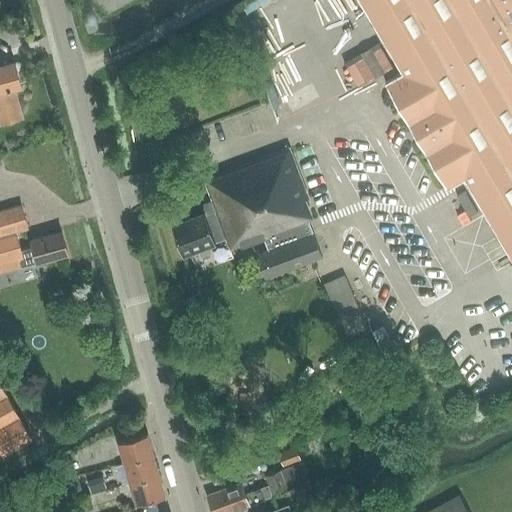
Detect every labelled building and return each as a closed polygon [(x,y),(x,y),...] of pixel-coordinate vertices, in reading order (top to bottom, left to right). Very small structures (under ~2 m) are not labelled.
[(511,0),(360,0),(403,72),(385,82),(447,187),(464,177),(511,257),(511,0)] [(0,117),(2,123),(21,118),(13,89),(23,86),(16,61),(0,65),(0,117)] [(289,147),(205,179),(212,200),(214,205),(204,209),(204,211),(203,211),(206,217),(217,213),(226,238),(230,249),(263,237),(268,250),(256,254),(265,278),(322,256),(314,233),(310,234),(305,221),(309,220),(312,219),(305,199),(309,197),(289,147)] [(445,199),(456,222),(476,213),(465,189),(456,193),(456,194),(445,199)] [(0,265),(20,260),(22,267),(69,253),(63,231),(32,240),(33,246),(22,249),(17,231),(28,228),(22,205),(0,211),(0,265)] [(203,211),(172,223),(183,254),(216,242),(226,238),(217,213),(206,217),(203,211)] [(324,283),(347,337),(367,328),(345,274),(324,283)] [(0,455),(32,437),(0,379),(0,455)] [(125,462),(154,454),(148,433),(119,441),(125,462)] [(278,453),(283,467),(301,460),(296,446),(278,453)] [(131,482),(160,474),(154,454),(125,462),(126,465),(118,467),(120,475),(128,472),(131,482)] [(265,476),(268,485),(272,496),(273,497),(310,482),(303,462),(265,476)] [(66,480),(77,476),(72,463),(61,467),(66,480)] [(160,474),(131,482),(137,503),(166,495),(160,474)] [(77,476),(66,480),(70,492),(81,488),(77,476)] [(272,496),(268,485),(246,493),(242,482),(207,495),(212,511),(232,511),(250,505),(272,496)] [(78,497),(82,511),(94,508),(89,493),(78,497)] [(425,511),(468,511),(459,494),(425,511)]
